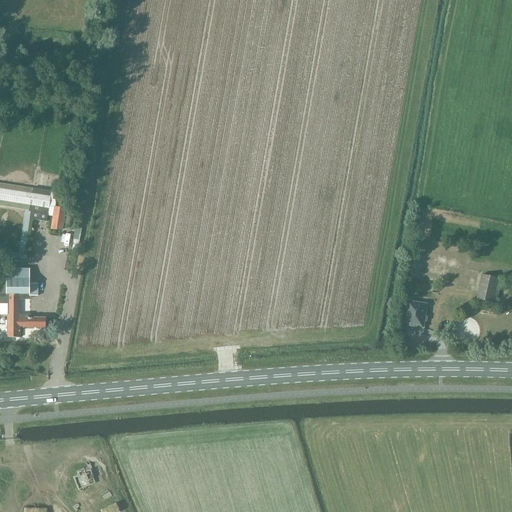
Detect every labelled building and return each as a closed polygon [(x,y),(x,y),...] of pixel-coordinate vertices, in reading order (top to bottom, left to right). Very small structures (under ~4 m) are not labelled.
[(66,208),(55,207),(57,193),(51,192),(0,184),(0,206),(26,211),(25,215),(24,215),(24,219),(18,254),(10,253),(10,257),(25,260),(26,255),(24,254),(30,220),(46,223),(47,215),(52,216),(51,229),(63,231),(66,208)] [(20,315),(20,295),(29,296),(29,295),(30,297),(37,297),(37,284),(29,284),(29,270),(6,269),(0,269),(0,303),(8,304),(7,338),(20,338),(20,327),(25,327),(25,328),(45,328),(45,319),(30,318),(30,315),(20,315)] [(482,274),(476,299),(494,303),(498,285),(496,285),(498,278),(482,274)] [(406,300),(402,325),(423,329),(425,322),(426,322),(427,317),(426,316),(428,304),(406,300)] [(76,476),(70,479),(75,490),(95,482),(88,467),(74,473),(76,476)] [(101,498),(104,502),(111,497),(109,493),(101,498)]
